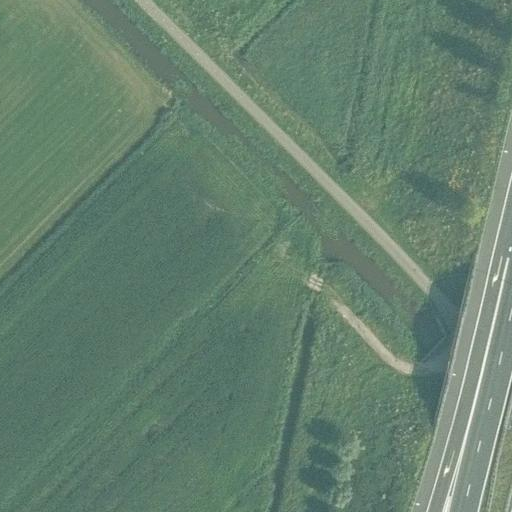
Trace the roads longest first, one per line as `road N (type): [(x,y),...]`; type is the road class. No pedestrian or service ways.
road 1 (unclassified): [(511,373),(141,0)]
road 2 (track): [(446,307),(452,337),(422,372),(398,363),(321,286),(251,249)]
road 3 (motorway): [(511,242),(433,511)]
road 4 (motorway): [(511,307),(463,511)]
